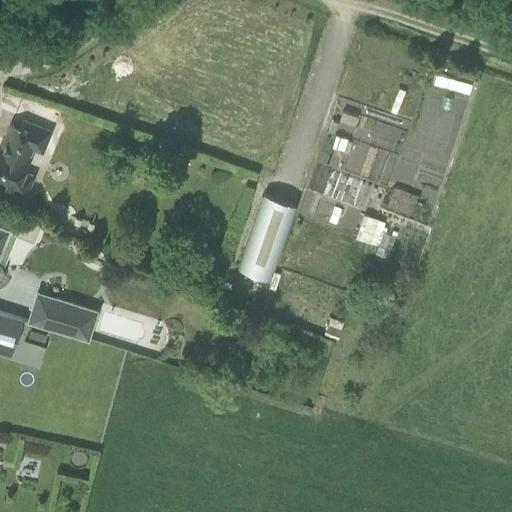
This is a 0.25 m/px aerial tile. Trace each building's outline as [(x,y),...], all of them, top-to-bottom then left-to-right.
[(25,161),(36,134),(11,124),(0,151),(0,150),(0,179),(4,181),(2,186),(24,195),(32,175),(23,171),(26,162),(25,161)] [(293,203),(264,193),(238,267),(268,277),(293,203)] [(371,240),(379,217),(365,212),(356,235),(371,240)] [(0,247),(9,226),(0,222),(0,279),(1,279),(3,273),(3,267),(0,264),(0,247)] [(49,326),(87,337),(96,310),(57,299),(49,326)] [(0,350),(11,354),(22,318),(0,310),(0,350)]
